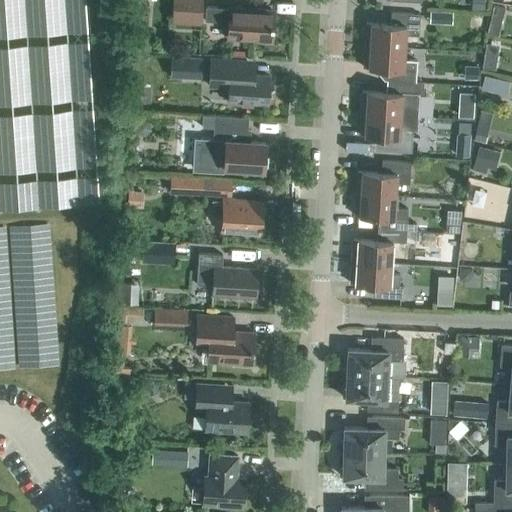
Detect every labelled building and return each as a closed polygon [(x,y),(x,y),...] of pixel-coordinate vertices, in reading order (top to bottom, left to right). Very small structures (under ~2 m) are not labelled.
[(0,0),(0,36),(83,31),(80,0),(0,0)] [(201,24),(202,0),(172,0),(171,23),(201,24)] [(502,6),(492,3),(485,32),(495,35),(502,6)] [(271,40),(273,10),(213,6),(212,19),(228,20),(227,37),(254,39),(254,42),(267,43),(267,40),(271,40)] [(430,11),(429,22),(451,23),(452,12),(430,11)] [(418,35),(420,13),(390,12),(390,24),(366,22),(364,44),(404,47),(405,34),(418,35)] [(0,46),(0,103),(89,98),(85,41),(0,46)] [(403,59),(404,47),(364,44),(363,66),(387,68),(386,80),(415,81),(417,60),(403,59)] [(496,51),(484,49),(482,67),(493,68),(496,51)] [(200,78),(202,57),(171,55),(170,76),(200,78)] [(267,104),(269,75),(237,73),(238,60),(210,58),(208,85),(228,86),(227,101),(267,104)] [(465,78),(477,78),(478,64),(465,64),(465,78)] [(482,87),(507,93),(510,80),(485,74),(482,87)] [(423,82),(415,81),(386,80),(385,91),(362,90),(360,112),(418,116),(419,94),(422,94),(423,82)] [(0,114),(0,171),(93,166),(90,108),(0,114)] [(473,117),(473,109),(457,108),(457,116),(473,117)] [(487,136),(493,112),(480,110),(475,133),(487,136)] [(411,152),(412,129),(417,129),(418,116),(360,112),(359,134),(383,136),(382,150),(411,152)] [(263,169),(265,142),(243,140),(244,116),(202,114),(202,126),(213,127),(213,138),(194,137),(192,165),(263,169)] [(459,134),(458,156),(468,157),(469,135),(459,134)] [(484,172),(490,149),(479,146),(473,169),(484,172)] [(409,183),(410,161),(381,160),(381,172),(357,170),(355,192),(395,195),(396,182),(409,183)] [(0,180),(0,208),(95,202),(93,174),(0,180)] [(190,177),(189,183),(202,184),(202,194),(231,197),(232,179),(202,177),(202,178),(190,177)] [(164,179),(156,178),(155,191),(163,192),(164,179)] [(128,190),(128,206),(143,207),(144,191),(128,190)] [(407,208),(394,207),(395,195),(355,192),(354,214),(378,216),(377,228),(406,229),(407,208)] [(259,231),(261,202),(236,200),(236,198),(224,197),(223,199),(212,199),(211,214),(222,215),(222,229),(259,231)] [(461,209),(447,208),(445,231),(460,232),(461,209)] [(8,229),(16,372),(59,370),(51,227),(8,229)] [(405,242),(406,229),(377,228),(376,239),(352,238),(351,260),(391,263),(392,241),(405,242)] [(0,229),(0,373),(15,373),(7,230),(0,229)] [(174,263),(176,242),(144,240),(143,262),(174,263)] [(255,297),(257,268),(221,266),(222,254),(198,252),(196,284),(212,285),(212,294),(255,297)] [(399,273),(390,273),(391,263),(351,260),(350,282),(374,284),(373,296),(402,298),(403,285),(399,285),(399,273)] [(471,273),(471,267),(459,266),(458,276),(467,277),(471,273)] [(451,304),(453,276),(439,276),(437,303),(451,304)] [(122,291),(122,301),(138,301),(138,291),(122,291)] [(186,330),(187,309),(154,307),(152,328),(186,330)] [(251,363),(253,332),(232,331),(233,316),(197,314),(195,342),(208,343),(207,360),(236,362),(236,365),(249,365),(249,362),(251,363)] [(115,352),(127,352),(129,324),(117,323),(115,352)] [(402,358),(403,338),(376,336),(375,349),(347,347),(346,372),(399,375),(405,375),(406,358),(402,358)] [(472,356),(472,351),(477,351),(478,337),(459,336),(458,355),(472,356)] [(454,353),(455,342),(444,341),(443,352),(454,353)] [(511,384),(511,344),(501,344),(499,366),(511,367),(510,384),(511,384)] [(451,353),(439,352),(438,372),(450,372),(451,353)] [(397,411),(399,375),(346,372),(345,397),(372,399),(372,410),(397,411)] [(185,382),(184,398),(195,398),(196,383),(185,382)] [(220,400),(221,384),(196,382),(196,383),(195,398),(195,399),(206,399),(204,429),(247,432),(249,402),(220,400)] [(511,384),(510,384),(509,400),(496,399),(495,421),(511,422),(511,384)] [(447,399),(431,398),(431,412),(447,412),(447,399)] [(454,400),(452,415),(470,417),(471,401),(454,400)] [(403,428),(404,416),(371,415),(371,427),(343,426),(343,451),(383,452),(384,437),(398,437),(398,428),(403,428)] [(511,461),(511,422),(495,421),(494,445),(506,445),(506,462),(511,461)] [(187,464),(188,449),(170,449),(169,463),(187,464)] [(397,477),(397,468),(383,467),(383,452),(343,451),(342,476),(370,476),(369,489),(402,489),(402,477),(397,477)] [(235,471),(236,471),(237,455),(209,454),(208,475),(204,475),(202,503),(242,506),(244,478),(234,477),(235,471)] [(511,461),(506,462),(505,479),(493,479),(493,502),(511,501),(511,461)] [(489,500),(490,487),(466,487),(465,499),(489,500)] [(465,500),(465,490),(448,490),(447,500),(465,500)] [(408,511),(409,494),(394,494),(369,495),(369,506),(341,506),(341,511),(408,511)] [(511,511),(511,501),(493,502),(474,502),(474,511),(511,511)]
